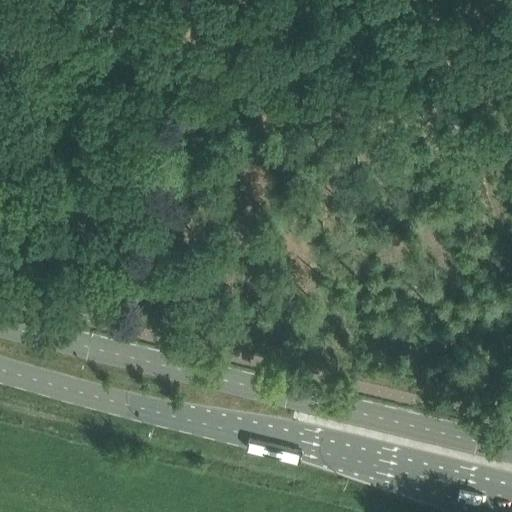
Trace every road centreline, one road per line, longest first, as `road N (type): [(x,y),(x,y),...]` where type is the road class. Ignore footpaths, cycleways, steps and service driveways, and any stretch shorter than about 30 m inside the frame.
road 1 (secondary): [(0,368),(511,497)]
road 2 (secondary): [(511,447),(0,322)]
